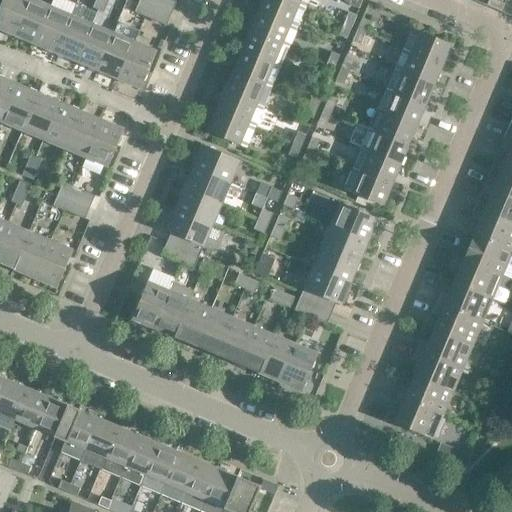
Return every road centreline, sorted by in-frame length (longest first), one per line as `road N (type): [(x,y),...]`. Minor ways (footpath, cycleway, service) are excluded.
road 1 (residential): [(335,438),(507,30),(435,0)]
road 2 (tertiary): [(306,449),(72,352)]
road 3 (residential): [(72,352),(171,122)]
road 4 (residential): [(0,52),(171,122)]
road 5 (residential): [(171,122),(223,0)]
